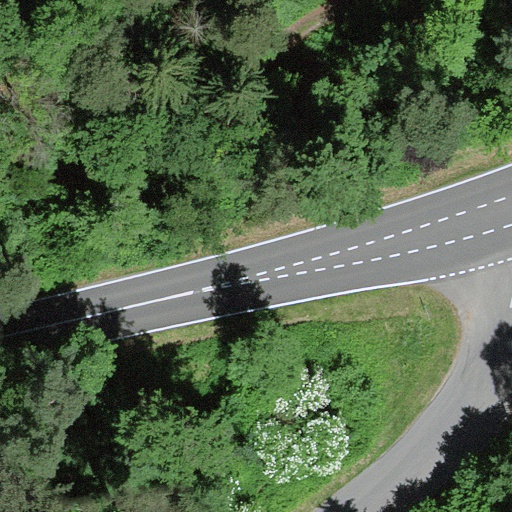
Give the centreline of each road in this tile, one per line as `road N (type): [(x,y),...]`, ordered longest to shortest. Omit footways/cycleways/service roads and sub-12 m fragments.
road 1 (tertiary): [(511,211),(0,338)]
road 2 (tertiary): [(511,298),(449,419),(350,511)]
